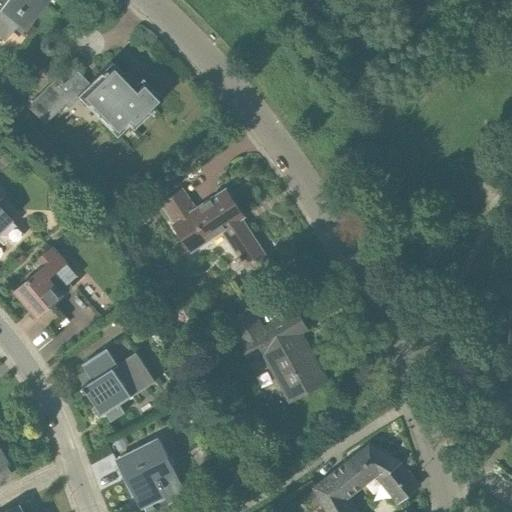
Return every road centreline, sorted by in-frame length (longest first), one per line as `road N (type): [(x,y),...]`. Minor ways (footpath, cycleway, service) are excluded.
road 1 (residential): [(436,455),(385,342),(294,182),(203,52),(145,0)]
road 2 (track): [(411,395),(489,218),(511,189)]
road 3 (residential): [(94,511),(55,413),(0,327)]
